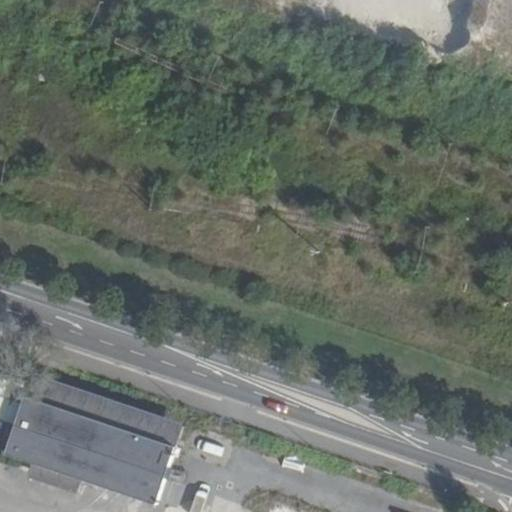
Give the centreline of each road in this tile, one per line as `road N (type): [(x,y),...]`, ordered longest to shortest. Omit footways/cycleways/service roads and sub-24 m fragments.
road 1 (tertiary): [(511,475),(0,308)]
road 2 (track): [(134,216),(156,242),(511,363)]
